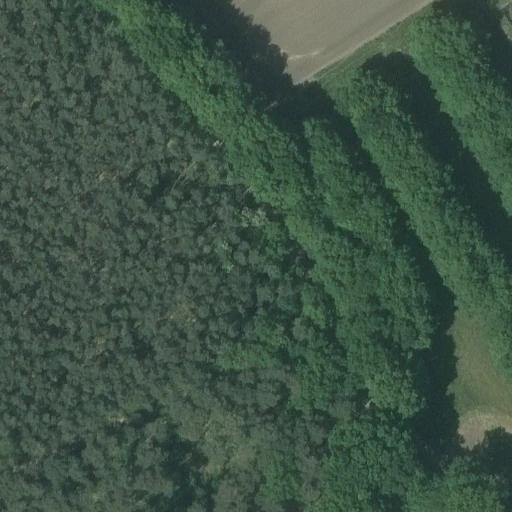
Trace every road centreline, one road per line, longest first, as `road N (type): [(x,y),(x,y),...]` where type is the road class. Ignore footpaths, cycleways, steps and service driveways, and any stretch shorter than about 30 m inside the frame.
road 1 (track): [(101,0),(264,198),(331,358)]
road 2 (track): [(331,358),(0,506)]
road 3 (track): [(331,358),(391,429),(494,511)]
